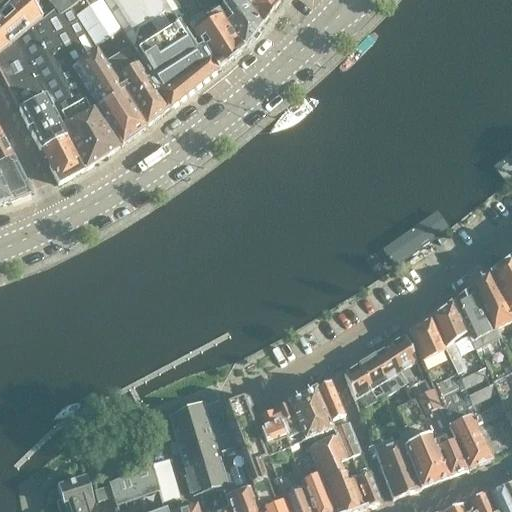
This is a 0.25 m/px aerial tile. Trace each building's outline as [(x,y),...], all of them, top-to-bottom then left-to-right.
[(15,0),(0,15),(0,54),(41,22),(26,0),(15,0)] [(0,0),(0,15),(15,0),(0,0)] [(46,0),(55,11),(59,17),(71,10),(87,0),(46,0)] [(87,0),(71,10),(96,51),(121,36),(98,0),(87,0)] [(130,50),(133,54),(178,25),(185,21),(171,0),(98,0),(121,36),(130,50)] [(192,35),(201,49),(202,49),(217,73),(242,52),(243,51),(225,25),(220,18),(208,0),(193,0),(202,13),(185,22),(192,35)] [(241,0),(231,0),(221,7),(230,21),(225,25),(243,51),(261,28),(241,0)] [(241,0),(261,28),(280,3),(277,0),(241,0)] [(41,22),(0,54),(0,75),(19,111),(45,99),(60,128),(93,111),(102,107),(75,65),(96,51),(71,10),(59,17),(55,11),(41,22)] [(133,54),(140,65),(158,95),(157,96),(167,112),(217,73),(202,49),(201,49),(196,52),(178,25),(133,54)] [(105,66),(114,82),(145,130),(167,112),(157,96),(158,95),(140,65),(133,54),(130,50),(105,66)] [(114,82),(105,66),(96,51),(75,65),(102,107),(97,110),(122,149),(145,130),(114,82)] [(45,99),(19,111),(28,127),(27,128),(34,139),(42,153),(66,140),(60,128),(45,99)] [(93,111),(60,128),(66,140),(84,173),(96,166),(118,151),(117,148),(118,148),(93,111)] [(0,137),(0,136),(0,183),(10,203),(11,203),(12,204),(31,197),(13,161),(0,137)] [(66,140),(42,153),(59,187),(84,173),(66,140)] [(511,173),(511,149),(491,167),(502,181),(511,173)] [(0,208),(12,204),(11,203),(10,203),(0,183),(0,208)] [(441,207),(393,243),(404,257),(452,222),(441,207)] [(511,259),(511,261),(489,277),(511,322),(511,321),(511,259)] [(489,277),(469,291),(492,335),(495,333),(500,340),(511,334),(511,331),(509,326),(511,323),(511,322),(489,277)] [(469,291),(450,305),(480,366),(490,384),(511,374),(511,368),(495,334),(492,335),(469,291)] [(450,305),(429,320),(444,352),(445,354),(456,377),(457,377),(480,366),(450,305)] [(429,320),(407,334),(421,365),(445,354),(444,352),(429,320)] [(416,365),(404,338),(389,348),(401,374),(407,385),(413,380),(408,371),(416,365)] [(401,374),(389,348),(373,358),(386,383),(401,374)] [(373,358),(358,367),(370,393),(378,388),(383,394),(373,399),(376,404),(391,395),(386,383),(373,358)] [(480,366),(457,377),(476,416),(477,416),(482,426),(505,415),(490,386),(490,384),(480,366)] [(358,367),(344,376),(354,403),(370,393),(358,367)] [(438,412),(447,431),(454,444),(460,457),(467,474),(492,463),(474,428),(470,420),(447,368),(427,378),(434,392),(442,409),(438,412)] [(505,415),(506,418),(511,429),(511,374),(490,384),(505,415)] [(329,385),(314,393),(329,426),(344,420),(329,385)] [(430,437),(433,445),(439,457),(450,481),(467,474),(460,457),(454,444),(447,431),(438,412),(442,409),(434,392),(414,402),(430,437)] [(314,393),(287,407),(300,437),(303,445),(307,452),(335,440),(332,432),(329,426),(314,393)] [(170,422),(180,458),(192,497),(199,496),(222,490),(228,489),(219,457),(236,451),(221,408),(218,402),(215,395),(178,411),(181,418),(170,422)] [(244,399),(221,408),(236,451),(252,493),(258,511),(285,511),(282,503),(281,499),(275,483),(278,481),(270,459),(265,448),(255,424),(244,399)] [(448,482),(450,481),(439,457),(433,445),(430,437),(414,402),(395,411),(404,430),(397,434),(400,442),(403,449),(420,492),(420,491),(447,481),(448,482)] [(287,407),(270,416),(285,452),(286,452),(301,446),(298,438),(300,437),(287,407)] [(270,416),(255,424),(265,448),(270,459),(275,456),(285,452),(270,416)] [(332,432),(335,440),(336,440),(346,462),(349,461),(359,457),(346,426),(332,432)] [(378,450),(372,436),(368,437),(369,441),(374,453),(378,451),(378,450)] [(336,440),(335,440),(307,452),(330,507),(332,511),(360,511),(365,510),(354,482),(355,482),(349,469),(352,468),(349,461),(346,462),(336,440)] [(378,451),(374,453),(392,502),(402,499),(420,492),(403,449),(400,442),(378,450),(378,451)] [(286,452),(300,484),(298,485),(301,491),(309,511),(332,511),(330,507),(307,452),(303,445),(301,446),(286,452)] [(222,490),(225,499),(224,499),(227,510),(227,511),(258,511),(252,493),(236,451),(219,457),(228,489),(222,490)] [(275,483),(281,499),(282,503),(285,511),(309,511),(301,491),(298,485),(298,483),(287,487),(284,478),(275,456),(270,459),(278,481),(275,483)] [(355,482),(354,482),(365,510),(379,506),(359,457),(349,461),(352,468),(349,469),(355,482)] [(168,462),(151,466),(159,493),(163,506),(180,501),(168,462)] [(113,499),(115,508),(159,493),(151,466),(108,485),(109,487),(113,499)] [(58,489),(64,511),(71,511),(93,503),(90,492),(86,480),(58,489)] [(511,488),(511,486),(502,491),(511,511),(511,488)] [(113,499),(109,487),(94,491),(97,504),(113,499)] [(511,511),(502,491),(487,497),(493,511),(511,511)] [(493,511),(487,497),(464,507),(465,511),(493,511)] [(95,511),(93,503),(71,511),(95,511)]
